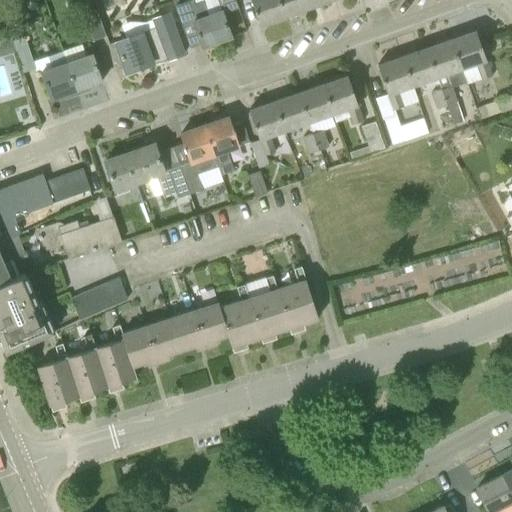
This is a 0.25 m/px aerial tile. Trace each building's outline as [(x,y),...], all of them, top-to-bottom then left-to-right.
[(203,0),(194,4),(192,0),(188,0),(175,5),(183,27),(194,23),(203,46),(231,36),(222,11),(222,10),(208,15),(203,0)] [(218,0),(222,11),(238,5),(236,0),(218,0)] [(251,0),(261,25),(285,17),(279,0),(251,0)] [(279,0),(285,17),(310,8),(306,0),(279,0)] [(106,36),(97,9),(84,14),(94,40),(106,36)] [(127,72),(152,63),(168,59),(184,53),(170,13),(153,19),(156,27),(116,41),(127,72)] [(11,37),(12,38),(23,34),(19,23),(8,27),(8,28),(11,37)] [(0,40),(11,37),(8,28),(0,30),(0,40)] [(462,68),(476,63),(481,79),(492,75),(476,29),(451,38),(462,68)] [(33,61),(32,61),(23,35),(12,39),(16,51),(22,72),(35,69),(33,61)] [(11,37),(0,40),(0,55),(16,51),(12,39),(12,38),(11,37)] [(467,82),(462,68),(451,38),(427,47),(447,105),(452,118),(454,124),(463,121),(456,102),(458,101),(452,87),(467,82)] [(430,94),(436,109),(447,105),(427,47),(402,55),(413,85),(425,81),(430,94)] [(67,62),(76,90),(102,81),(92,53),(67,62)] [(413,85),(402,55),(378,64),(394,109),(404,105),(418,101),(412,85),(413,85)] [(76,90),(67,62),(41,70),(51,99),(76,90)] [(347,74),(323,83),(333,113),(348,108),(353,123),(363,120),(347,74)] [(298,92),(309,122),(318,118),(333,113),(323,83),(298,92)] [(274,100),(284,130),(309,122),(298,92),(274,100)] [(284,130),(274,100),(249,109),(260,139),(250,143),(259,168),(268,164),(265,154),(275,151),(270,135),(284,130)] [(481,118),(500,111),(496,100),(477,107),(481,118)] [(404,140),(396,115),(390,117),(384,119),(392,144),(404,140)] [(229,116),(205,125),(222,174),(234,170),(227,149),(239,145),(229,116)] [(362,128),(370,151),(383,146),(375,124),(362,128)] [(221,175),(222,174),(205,125),(181,133),(191,162),(181,165),(191,192),(203,189),(197,173),(218,165),(221,175)] [(314,134),(319,150),(330,147),(324,131),(314,134)] [(314,134),(303,138),(309,154),(319,150),(314,134)] [(154,143),(125,153),(135,183),(157,175),(164,196),(177,192),(179,197),(191,192),(181,165),(164,171),(154,143)] [(135,183),(125,153),(105,159),(117,194),(129,190),(127,185),(135,183)] [(82,168),(70,172),(77,193),(89,189),(82,168)] [(255,197),(262,194),(267,193),(260,170),(247,174),(255,197)] [(57,177),(65,197),(77,193),(70,172),(57,177)] [(0,188),(0,239),(9,259),(25,253),(18,232),(19,232),(13,216),(52,202),(45,181),(42,173),(0,188)] [(57,177),(45,181),(52,202),(65,197),(57,177)] [(58,221),(37,228),(39,235),(38,235),(42,247),(62,240),(68,258),(122,240),(113,215),(79,227),(77,220),(63,224),(58,221)] [(0,239),(0,282),(8,278),(16,276),(9,259),(0,239)] [(298,281),(278,288),(276,289),(288,327),(290,334),(300,331),(298,324),(318,317),(301,265),(294,267),(298,281)] [(16,276),(8,278),(0,282),(0,336),(6,351),(54,330),(41,300),(38,302),(25,272),(16,276)] [(273,274),(266,277),(270,290),(249,297),(248,298),(260,336),(262,343),(271,340),(269,333),(288,327),(276,289),(278,288),(273,274)] [(127,299),(123,287),(119,276),(106,282),(116,304),(127,299)] [(94,287),(104,309),(116,304),(106,282),(94,287)] [(248,298),(249,297),(245,284),(238,286),(242,300),(221,307),(219,307),(228,334),(234,352),(243,349),(241,343),(260,336),(248,298)] [(82,292),(92,314),(104,309),(94,287),(82,292)] [(80,320),(92,314),(82,292),(70,297),(80,320)] [(219,302),(194,310),(206,346),(218,342),(216,338),(228,334),(219,307),(221,307),(219,302)] [(195,345),(197,349),(206,346),(194,310),(170,318),(180,350),(195,345)] [(180,350),(170,318),(146,325),(158,361),(170,358),(168,354),(180,350)] [(123,333),(120,324),(113,327),(117,340),(97,347),(95,348),(107,386),(109,392),(118,389),(116,383),(137,376),(133,365),(123,333)] [(146,325),(123,333),(133,365),(147,360),(149,364),(158,361),(146,325)] [(65,357),(78,395),(80,402),(90,399),(88,392),(107,386),(95,348),(97,347),(92,333),(84,335),(89,350),(67,356),(65,357)] [(62,342),(55,344),(60,358),(37,365),(52,411),(61,408),(59,402),(78,395),(65,357),(67,356),(62,342)] [(511,492),(511,468),(502,473),(511,492)] [(490,511),(511,500),(511,492),(502,473),(477,487),(490,511)] [(454,511),(450,503),(443,507),(442,505),(428,511),(454,511)]
